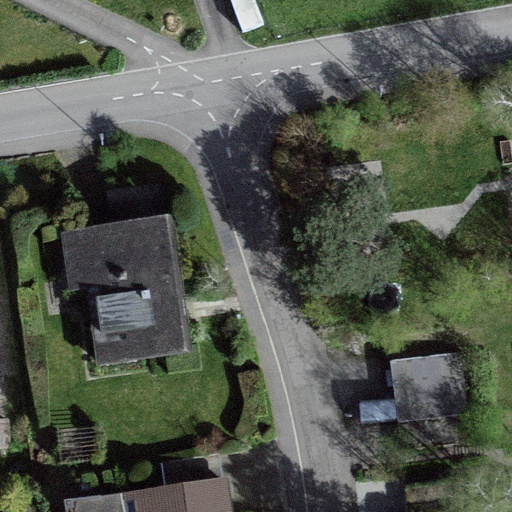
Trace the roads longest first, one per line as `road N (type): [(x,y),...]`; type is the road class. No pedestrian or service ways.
road 1 (residential): [(331,511),(285,307),(210,91)]
road 2 (residential): [(210,91),(511,35)]
road 3 (residential): [(0,122),(210,91)]
